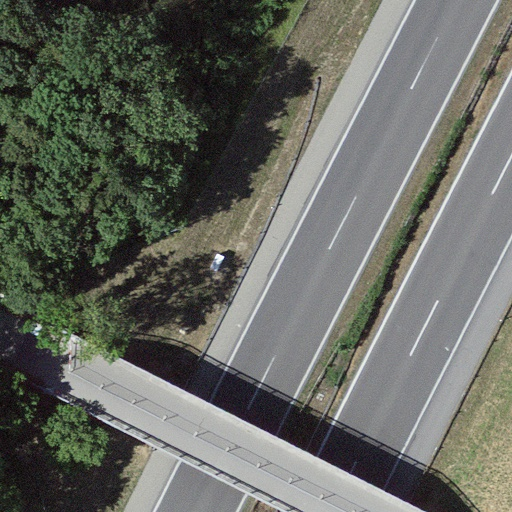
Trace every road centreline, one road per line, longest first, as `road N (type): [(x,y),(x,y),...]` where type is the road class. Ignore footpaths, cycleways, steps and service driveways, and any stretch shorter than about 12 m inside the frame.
road 1 (motorway): [(458,0),(197,511)]
road 2 (unclassified): [(354,511),(0,333)]
road 3 (motorway): [(332,511),(511,158)]
